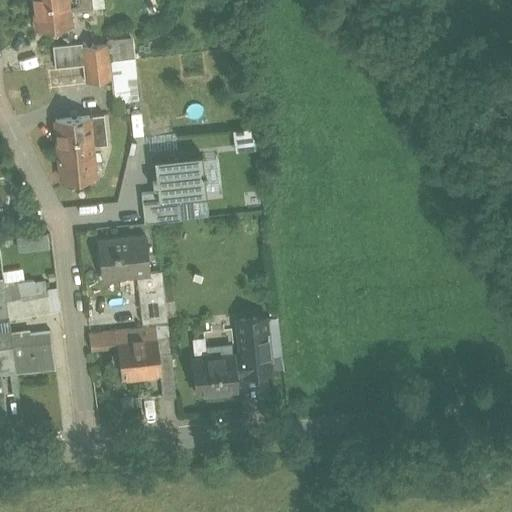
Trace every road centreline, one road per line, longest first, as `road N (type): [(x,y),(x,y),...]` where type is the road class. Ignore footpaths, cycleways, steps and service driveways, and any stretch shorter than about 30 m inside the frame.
road 1 (unclassified): [(511,406),(86,448)]
road 2 (residential): [(86,448),(63,228),(0,100)]
road 3 (track): [(341,0),(511,268)]
